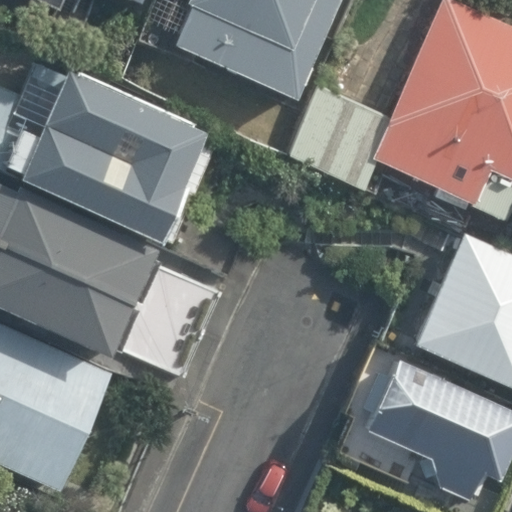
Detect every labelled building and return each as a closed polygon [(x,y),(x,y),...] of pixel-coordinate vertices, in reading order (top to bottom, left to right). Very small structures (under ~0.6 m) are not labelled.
[(325,0),(152,0),(138,35),(286,96),(325,0)] [(511,192),(511,33),(438,0),(437,0),(367,153),(502,214),(511,192)] [(25,89),(0,78),(0,160),(14,167),(8,180),(146,240),(150,231),(167,239),(210,141),(187,131),(191,122),(39,56),(25,89)] [(380,109),(310,77),(277,148),(347,180),(380,109)] [(0,310),(101,355),(148,247),(0,181),(0,310)] [(511,371),(511,248),(462,225),(409,337),(507,383),(511,371)] [(106,374),(0,327),(0,456),(59,482),(106,374)] [(511,425),(511,406),(385,351),(354,421),(422,451),(433,477),(461,490),(474,463),(492,471),(511,425)] [(296,511),(340,511),(304,495),(296,511)]
